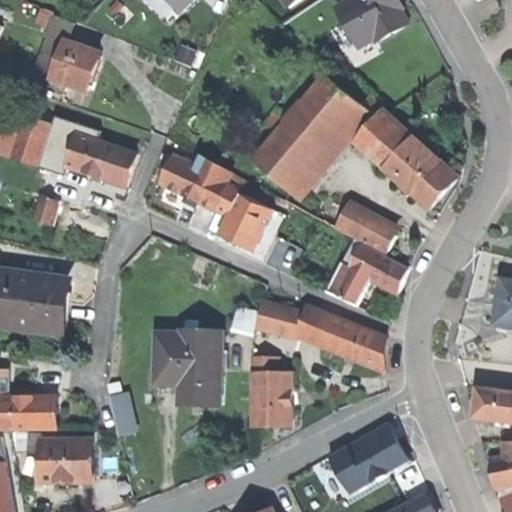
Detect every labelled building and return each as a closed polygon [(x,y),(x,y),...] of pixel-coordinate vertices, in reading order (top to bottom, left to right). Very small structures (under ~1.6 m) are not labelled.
[(168,0),(183,14),(196,0),(168,0)] [(302,0),(283,0),(289,9),(302,0)] [(351,0),(337,8),(359,49),(374,41),(376,43),(409,26),(405,18),(401,12),(403,11),(398,1),(396,2),(395,0),(351,0)] [(34,80),(52,86),(54,78),(66,44),(49,38),(34,80)] [(66,44),(54,78),(70,84),(90,91),(95,76),(102,56),(66,44)] [(257,161),(292,192),(295,194),(298,191),(348,133),(388,168),(414,138),(367,96),(360,105),(328,77),(290,123),(272,144),(257,161)] [(0,154),(41,168),(47,149),(54,128),(5,113),(0,127),(0,154)] [(261,134),(272,144),(290,123),(279,113),(261,134)] [(84,127),(81,137),(99,142),(102,133),(84,127)] [(47,149),(71,156),(78,136),(54,128),(47,149)] [(71,156),(68,166),(129,186),(134,172),(139,155),(99,142),(81,137),(78,136),(71,156)] [(460,178),(414,138),(388,168),(399,178),(419,195),(434,208),(447,193),(460,178)] [(177,158),(164,184),(188,196),(201,202),(217,210),(234,175),(202,159),(198,168),(177,158)] [(248,182),(234,175),(217,210),(231,217),(242,194),(248,182)] [(416,199),(419,195),(399,178),(396,182),(416,199)] [(287,201),(317,216),(322,205),(298,191),(295,194),(292,192),(287,201)] [(276,210),(242,194),(231,217),(222,236),(256,252),(276,210)] [(198,208),(201,202),(188,196),(185,202),(191,205),(198,208)] [(317,216),(328,221),(338,204),(326,197),(322,205),(317,216)] [(43,200),(37,223),(55,228),(61,205),(43,200)] [(328,221),(390,255),(399,239),(338,204),(328,221)] [(363,245),(352,269),(375,279),(401,292),(405,282),(411,270),(363,245)] [(329,292),(361,308),(375,279),(352,269),(343,264),(329,292)] [(0,325),(63,334),(66,310),(68,294),(51,291),(53,280),(0,272),(0,325)] [(69,282),(53,280),(51,291),(68,294),(69,282)] [(511,281),(504,281),(501,303),(497,325),(511,327),(511,281)] [(259,326),(302,337),(308,314),(264,303),(259,326)] [(302,337),(313,342),(325,313),(309,308),(308,314),(302,337)] [(313,342),(329,348),(341,319),(325,313),(313,342)] [(341,319),(329,348),(387,371),(388,354),(389,337),(341,319)] [(184,334),(159,333),(157,384),(183,385),(203,386),(202,404),(222,405),(225,333),(184,331),(184,334)] [(256,357),(256,372),(282,372),(282,357),(256,357)] [(255,428),(295,428),(295,399),(295,372),(282,372),(256,372),(255,428)] [(9,379),(0,378),(0,399),(2,400),(9,400),(9,379)] [(192,404),(202,404),(203,386),(183,385),(182,403),(192,404)] [(118,393),(124,433),(145,430),(139,389),(118,393)] [(479,403),(477,418),(500,420),(511,421),(511,393),(481,390),(479,403)] [(9,400),(2,400),(2,431),(59,430),(59,414),(59,399),(9,400)] [(354,464),(362,478),(406,450),(399,438),(391,426),(372,437),(374,440),(349,456),(354,464)] [(31,435),(31,453),(41,454),(43,453),(43,443),(43,435),(31,435)] [(41,454),(41,483),(67,482),(95,482),(95,443),(43,443),(43,453),(41,454)] [(344,489),(355,482),(346,468),(354,464),(349,456),(332,466),(344,489)] [(511,456),(506,458),(491,461),(494,475),(497,488),(511,484),(511,456)] [(355,482),(362,478),(354,464),(346,468),(355,482)] [(354,511),(344,489),(332,466),(291,486),(303,511),(354,511)] [(380,498),(387,511),(413,497),(406,484),(380,498)] [(0,495),(0,511),(15,511),(14,493),(0,495)] [(437,511),(434,506),(428,495),(395,511),(437,511)]
